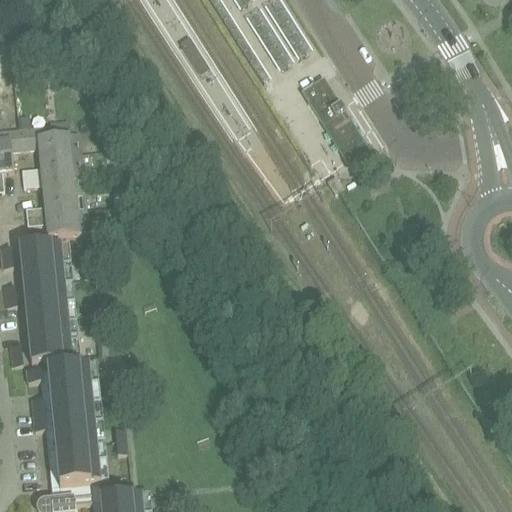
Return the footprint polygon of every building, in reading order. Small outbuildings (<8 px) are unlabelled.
[(336,108),(320,82),(304,92),(310,101),(307,104),(317,120),(321,118),(341,151),(356,141),(340,116),(345,113),(340,105),(336,108)] [(18,135),(20,155),(39,153),(40,163),(80,159),(78,140),(70,140),(68,125),(51,126),(51,132),(18,135)] [(20,155),(18,135),(0,136),(0,197),(4,197),(2,178),(14,177),(11,156),(20,155)] [(82,178),(80,159),(40,163),(40,173),(22,175),(23,184),(82,178)] [(82,178),(23,184),(24,193),(42,191),(43,201),(83,197),(82,178)] [(337,181),(327,186),(334,199),(340,195),(344,193),(337,181)] [(83,197),(43,201),(44,212),(26,213),(26,222),(85,217),(83,197)] [(85,217),(26,222),(27,231),(46,229),(47,241),(87,237),(85,217)] [(20,249),(24,289),(64,285),(61,246),(20,249)] [(12,252),(0,253),(2,273),(14,272),(12,252)] [(95,283),(94,271),(83,272),(84,285),(95,283)] [(24,289),(28,328),(31,368),(71,364),(64,285),(24,289)] [(4,292),(6,312),(17,311),(15,291),(4,292)] [(100,335),(98,311),(87,311),(89,335),(100,335)] [(23,370),(21,349),(10,351),(12,371),(23,370)] [(72,511),(73,510),(91,509),(90,490),(99,489),(89,369),(47,373),(59,504),(44,505),(42,506),(41,506),(39,507),(38,508),(37,510),(36,511),(72,511)] [(40,388),(39,374),(26,376),(27,389),(40,388)] [(111,396),(113,409),(124,407),(123,395),(111,396)] [(35,436),(36,436),(46,435),(43,403),(31,404),(35,436)] [(115,435),(118,459),(129,458),(126,434),(115,435)] [(142,511),(142,502),(100,506),(100,511),(142,511)]
